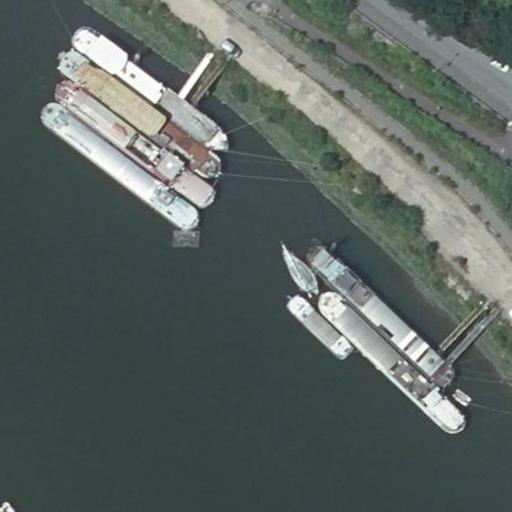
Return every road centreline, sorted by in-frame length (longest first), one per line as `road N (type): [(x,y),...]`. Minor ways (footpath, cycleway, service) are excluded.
road 1 (unclassified): [(186,0),(511,287)]
road 2 (unclassified): [(378,0),(511,92)]
